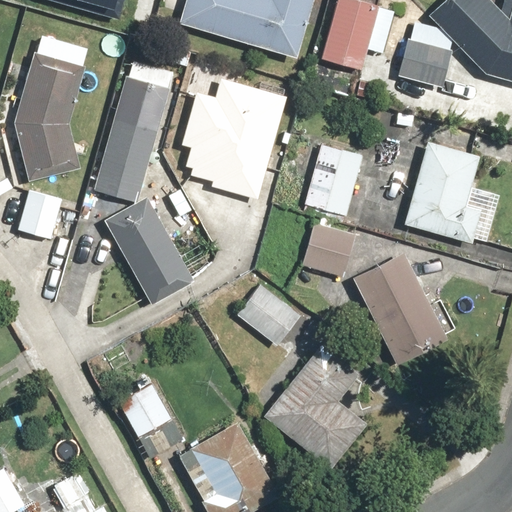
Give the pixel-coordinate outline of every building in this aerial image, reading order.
[(179,0),(174,21),(290,55),(306,0),(179,0)] [(390,6),(364,0),(332,0),(317,58),(362,70),(368,49),(379,51),(390,6)] [(511,0),(498,0),(496,9),(486,0),(436,0),(424,13),(480,71),(511,78),(511,0)] [(74,166),(63,123),(80,64),(28,49),(8,120),(23,179),(74,166)] [(166,84),(121,72),(91,184),(135,196),(166,84)] [(253,196),(280,94),(215,77),(210,95),(190,90),(177,141),(185,143),(180,163),(187,165),(185,173),(207,178),(206,184),(253,196)] [(476,152),(420,137),(398,221),(466,239),(475,208),(462,205),(476,152)] [(360,158),(315,145),(299,202),(345,214),(360,158)] [(58,201),(26,191),(14,227),(46,237),(58,201)] [(141,192),(98,217),(146,301),(190,276),(141,192)] [(349,232),(308,223),(298,268),(339,277),(349,232)] [(396,247),(345,273),(389,361),(441,335),(396,247)] [(256,278),(228,311),(273,348),(301,315),(256,278)] [(318,338),(259,412),(325,464),(360,420),(332,398),(356,368),(318,338)] [(182,438),(149,384),(115,404),(148,458),(182,438)] [(237,511),(272,492),(229,418),(169,453),(203,511),(237,511)] [(2,465),(0,466),(0,511),(8,511),(24,503),(2,465)] [(101,511),(97,502),(78,511),(101,511)]
